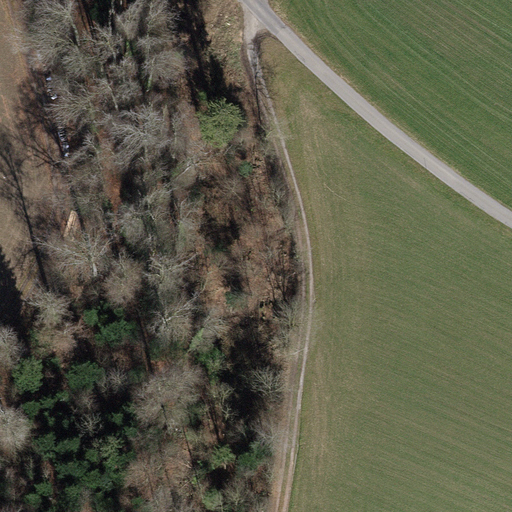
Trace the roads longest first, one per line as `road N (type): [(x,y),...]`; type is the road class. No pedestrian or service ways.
road 1 (track): [(276,511),(308,304),(307,258),(260,90),(249,38),(253,8)]
road 2 (unclassified): [(511,220),(406,142),(245,0)]
